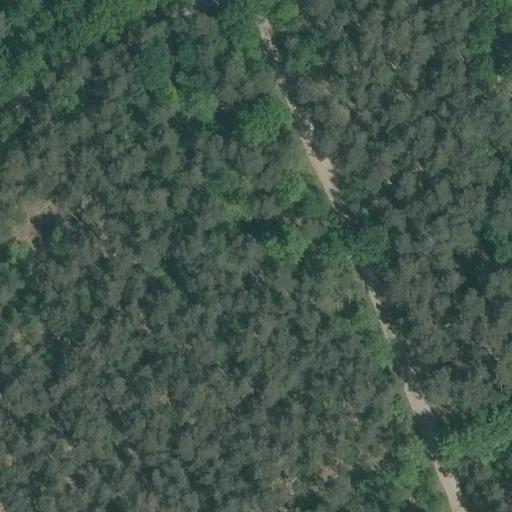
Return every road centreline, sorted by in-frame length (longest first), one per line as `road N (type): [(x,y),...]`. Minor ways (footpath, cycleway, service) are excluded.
road 1 (unknown): [(260,0),(456,511)]
road 2 (track): [(0,101),(176,0)]
